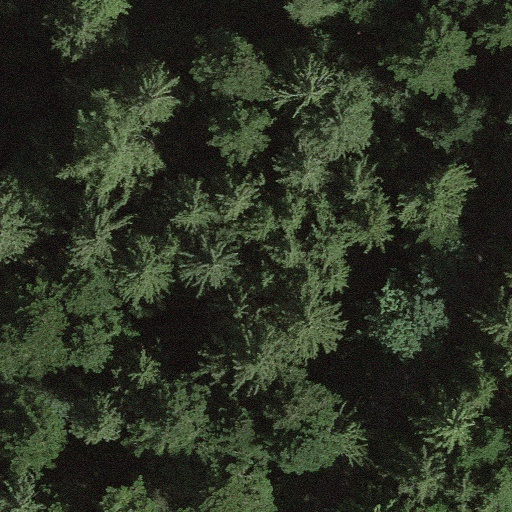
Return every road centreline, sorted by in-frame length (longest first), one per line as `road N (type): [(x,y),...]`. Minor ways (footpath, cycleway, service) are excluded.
road 1 (track): [(40,511),(511,181)]
road 2 (track): [(511,225),(374,408),(311,511)]
